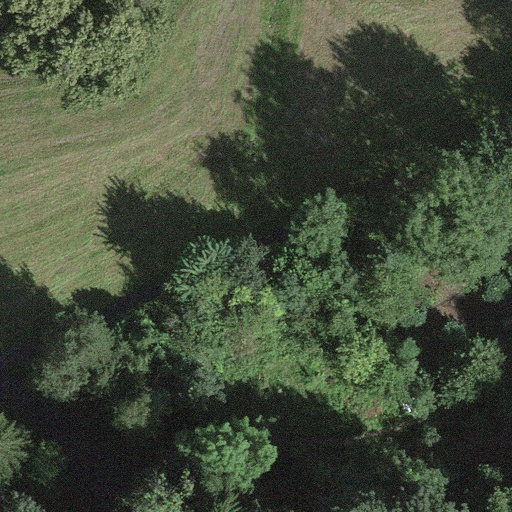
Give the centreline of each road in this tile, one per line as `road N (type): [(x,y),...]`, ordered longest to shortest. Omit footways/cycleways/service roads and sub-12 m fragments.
road 1 (track): [(0,381),(163,438),(343,453),(470,415),(511,388)]
road 2 (track): [(0,394),(85,479),(234,511)]
